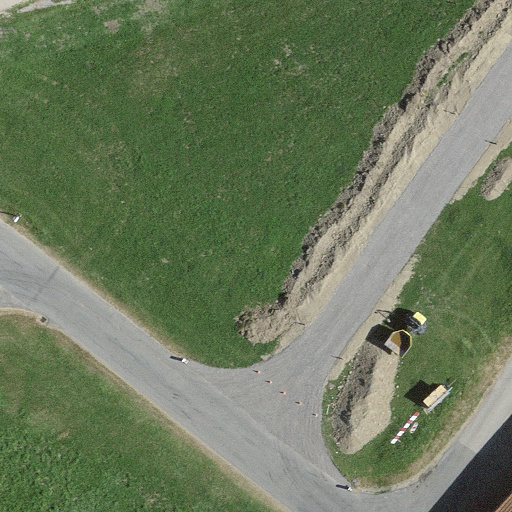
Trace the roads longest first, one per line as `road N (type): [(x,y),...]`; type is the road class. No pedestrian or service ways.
road 1 (unclassified): [(511,73),(249,441)]
road 2 (unclassified): [(0,243),(249,441)]
road 3 (residential): [(423,511),(511,400)]
